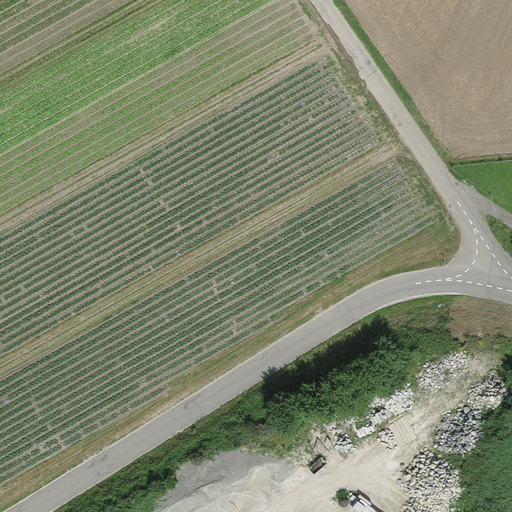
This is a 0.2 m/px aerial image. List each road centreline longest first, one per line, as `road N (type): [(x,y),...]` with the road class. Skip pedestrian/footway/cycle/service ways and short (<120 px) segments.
road 1 (unclassified): [(487,271),(375,296),(28,511)]
road 2 (unclassified): [(487,271),(467,215),(320,0)]
